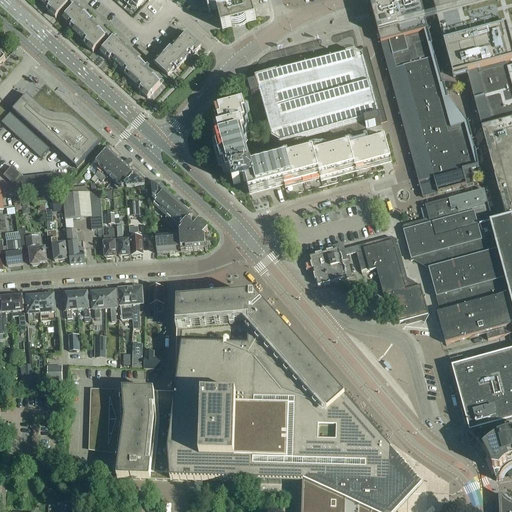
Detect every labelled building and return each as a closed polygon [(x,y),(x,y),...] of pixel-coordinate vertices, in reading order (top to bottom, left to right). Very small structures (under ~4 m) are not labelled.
[(47,12),(56,19),(68,5),(66,3),(68,1),(66,0),(37,0),(48,10),(47,12)] [(132,0),(130,3),(137,9),(145,0),(146,0),(149,2),(150,0),(132,0)] [(204,0),(209,13),(217,11),(217,12),(218,17),(222,29),(222,31),(232,29),(231,27),(234,26),(234,24),(243,22),(244,24),(247,23),(247,24),(256,22),(256,20),(251,3),(251,2),(257,0),(204,0)] [(396,0),(397,2),(371,9),(423,199),(474,186),(471,171),(479,169),(476,152),(475,153),(472,141),(472,140),(468,125),(467,125),(459,112),(458,113),(449,100),(448,101),(444,86),(443,87),(432,47),(426,24),(425,21),(419,0),(396,0)] [(511,0),(431,0),(434,9),(437,21),(444,44),(453,79),(467,75),(475,103),(482,130),(508,224),(511,240),(511,241),(511,245),(511,0)] [(63,20),(71,27),(70,29),(86,44),(84,45),(93,53),(106,39),(104,37),(105,35),(89,21),(91,19),(76,6),(63,20)] [(167,50),(154,65),(168,78),(175,69),(177,71),(192,55),(193,57),(201,48),(187,35),(185,37),(183,36),(169,52),(167,50)] [(125,76),(141,90),(139,92),(148,100),(161,86),(159,84),(160,82),(144,67),(146,66),(117,40),(116,42),(113,40),(101,54),(109,62),(111,60),(126,74),(125,76)] [(330,132),(333,144),(368,135),(367,129),(376,126),(376,127),(381,125),(380,123),(383,118),(379,105),(375,102),(365,68),(370,60),(366,58),(363,57),(364,54),(361,52),(359,51),(358,51),(357,53),(355,53),(354,53),(284,72),(281,63),(278,64),(275,70),(276,74),(255,80),(257,85),(249,88),(252,98),(260,96),(261,100),(272,141),(281,146),(330,132)] [(27,97),(14,113),(77,170),(101,145),(79,125),(76,122),(72,120),(69,119),(66,118),(63,118),(58,118),(54,117),(51,116),(48,115),(47,114),(45,113),(27,97)] [(377,132),(368,135),(333,144),(264,163),(252,167),(246,146),(248,142),(246,136),(248,133),(247,127),(249,124),(243,103),(216,111),(218,119),(215,120),(218,129),(215,130),(217,138),(214,139),(217,148),(214,149),(219,167),(222,166),(224,175),(230,173),(233,186),(246,182),(250,197),(272,191),(282,188),(285,187),(287,198),(384,171),(383,167),(392,164),(384,137),(378,138),(377,132)] [(50,151),(10,115),(2,124),(42,160),(50,151)] [(125,188),(135,176),(108,151),(95,165),(93,164),(88,170),(95,177),(91,181),(98,188),(102,183),(108,177),(118,187),(116,190),(118,191),(122,191),(125,188)] [(24,191),(29,190),(29,184),(12,168),(4,177),(22,193),(24,191)] [(137,174),(135,176),(125,188),(127,190),(141,188),(145,188),(144,181),(137,174)] [(153,202),(155,204),(165,193),(166,192),(160,186),(152,187),(153,202)] [(65,197),(89,194),(88,188),(70,190),(65,196),(65,197)] [(511,294),(508,280),(510,280),(509,276),(502,250),(501,250),(495,228),(493,222),(484,191),(476,194),(425,207),(430,225),(410,230),(403,232),(405,240),(407,240),(410,253),(409,254),(411,262),(418,260),(418,258),(425,255),(425,257),(426,257),(427,263),(441,314),(436,315),(439,324),(441,326),(442,329),(441,330),(442,331),(443,334),(443,335),(446,345),(486,334),(488,342),(500,339),(511,335),(511,299),(511,295),(511,294)] [(103,231),(100,193),(89,194),(77,196),(65,197),(63,197),(66,221),(80,220),(91,218),(92,232),(103,231)] [(153,206),(162,214),(174,201),(165,193),(155,204),(153,206)] [(33,201),(33,208),(44,207),(44,200),(33,201)] [(53,202),(54,214),(63,213),(62,201),(53,202)] [(162,214),(172,222),(184,209),(174,201),(162,214)] [(130,210),(130,217),(130,218),(140,217),(139,203),(129,204),(130,210)] [(22,209),(23,216),(30,215),(29,208),(22,209)] [(172,222),(181,231),(189,222),(193,218),(184,209),(172,222)] [(180,232),(180,236),(181,254),(206,252),(205,240),(203,238),(208,233),(199,224),(196,228),(189,222),(181,231),(180,232)] [(501,226),(495,228),(501,250),(502,250),(509,276),(510,280),(508,280),(511,294),(511,295),(511,299),(511,245),(511,241),(511,240),(508,224),(501,226)] [(117,231),(118,237),(119,258),(124,258),(124,259),(129,259),(129,257),(130,257),(129,242),(124,242),(122,228),(120,228),(120,230),(117,231)] [(130,239),(131,251),(132,257),(135,257),(137,257),(140,257),(142,256),(143,256),(142,248),(143,248),(142,238),(137,238),(137,234),(139,234),(138,228),(129,229),(130,235),(132,235),(132,239),(130,239)] [(110,243),(104,244),(105,259),(107,259),(107,260),(111,260),(111,259),(116,258),(114,231),(111,232),(111,229),(109,230),(110,243)] [(48,233),(49,241),(52,241),(55,263),(59,262),(60,263),(64,263),(65,261),(67,261),(65,245),(58,246),(56,232),(48,233)] [(85,256),(84,251),(83,243),(79,244),(78,233),(68,234),(71,266),(86,265),(85,258),(86,258),(86,256),(85,256)] [(22,250),(29,249),(32,267),(33,267),(33,268),(39,267),(38,266),(40,266),(40,265),(47,264),(45,250),(40,250),(38,238),(26,239),(26,235),(20,236),(22,250)] [(180,236),(168,237),(169,254),(181,254),(180,236)] [(169,254),(168,237),(156,238),(157,255),(169,254)] [(7,263),(8,268),(24,267),(22,254),(21,254),(20,241),(6,243),(8,253),(8,255),(6,256),(7,263)] [(408,323),(408,322),(410,321),(410,322),(411,322),(410,321),(412,321),(412,322),(413,321),(419,319),(425,317),(427,318),(428,316),(426,310),(424,300),(424,298),(423,297),(421,291),(420,287),(419,287),(419,288),(413,289),(412,288),(411,290),(404,292),(404,291),(402,282),(405,281),(404,278),(394,242),(388,244),(388,245),(384,247),(383,246),(383,247),(379,248),(378,246),(378,247),(372,248),(364,250),(364,252),(356,254),(362,275),(377,271),(384,299),(391,297),(399,325),(405,323),(406,323),(406,322),(407,322),(408,323)] [(315,276),(314,276),(315,282),(317,282),(318,288),(324,286),(324,287),(330,286),(330,285),(335,283),(335,284),(342,283),(341,282),(347,280),(345,274),(346,274),(345,268),(344,268),(342,263),(343,263),(342,257),(335,258),(333,252),(332,252),(327,253),(327,254),(322,256),(322,255),(316,257),(316,258),(310,259),(312,265),(311,265),(312,271),(313,271),(315,276)] [(163,314),(163,306),(165,306),(164,299),(163,289),(158,289),(157,289),(153,289),(152,289),(150,289),(151,306),(157,306),(157,314),(163,314)] [(128,314),(132,314),(131,290),(119,291),(120,301),(119,301),(120,308),(121,308),(122,322),(128,322),(128,314)] [(132,314),(133,331),(141,331),(139,314),(142,314),(141,306),(144,306),(143,300),(142,290),(131,290),(132,314)] [(104,293),(105,311),(111,310),(112,324),(117,324),(116,318),(116,310),(118,310),(116,293),(110,293),(110,292),(104,293)] [(100,311),(105,311),(104,293),(98,293),(98,295),(92,295),(93,312),(95,312),(96,322),(99,322),(99,320),(100,320),(100,311)] [(77,295),(78,312),(84,312),(85,324),(90,323),(89,311),(91,311),(89,294),(77,295)] [(72,312),(78,312),(77,295),(64,296),(65,313),(67,313),(68,321),(73,320),(72,312)] [(47,296),(40,297),(41,315),(41,323),(57,322),(56,308),(55,308),(54,297),(47,298),(47,296)] [(41,315),(40,297),(31,297),(31,299),(27,299),(28,316),(30,316),(31,324),(35,324),(35,316),(41,315)] [(12,314),(11,299),(10,299),(9,298),(5,298),(4,300),(0,299),(0,314),(0,319),(0,318),(0,335),(5,335),(4,327),(6,327),(5,315),(12,314)] [(12,299),(11,299),(12,314),(13,314),(13,318),(19,318),(20,326),(21,326),(21,333),(26,332),(24,298),(18,298),(17,298),(13,298),(12,299)] [(123,435),(117,480),(303,486),(302,511),(422,511),(423,489),(392,453),(391,452),(255,299),(226,301),(197,304),(194,304),(182,305),(178,305),(176,360),(176,376),(175,394),(159,393),(146,393),(123,392),(125,422),(123,435)] [(69,345),(69,353),(80,352),(79,345),(79,337),(72,337),(72,340),(69,340),(69,345)] [(106,339),(95,339),(95,350),(106,350),(106,339)] [(470,434),(509,423),(511,422),(511,352),(465,365),(463,358),(450,361),(452,370),(459,395),(470,434)] [(154,353),(145,353),(145,371),(162,371),(162,359),(154,359),(154,353)] [(143,370),(143,354),(132,354),(132,370),(143,370)] [(131,370),(131,357),(123,357),(123,370),(131,370)] [(21,367),(22,382),(26,382),(26,384),(32,384),(31,366),(21,367)] [(47,369),(47,381),(62,381),(62,369),(47,369)] [(511,422),(509,423),(511,434),(509,434),(507,434),(504,435),(501,436),(499,437),(495,439),(493,440),(491,441),(488,443),(486,445),(485,446),(483,448),(482,449),(484,453),(485,455),(486,457),(488,460),(490,464),(491,467),(492,469),(493,472),(494,474),(495,478),(496,482),(500,482),(501,480),(501,479),(501,477),(503,475),(504,474),(505,472),(507,471),(508,469),(510,468),(511,468),(511,467),(511,422)] [(499,498),(499,499),(499,501),(499,511),(511,511),(511,505),(510,504),(509,503),(507,503),(506,502),(505,501),(504,499),(503,498),(503,497),(499,498)]
